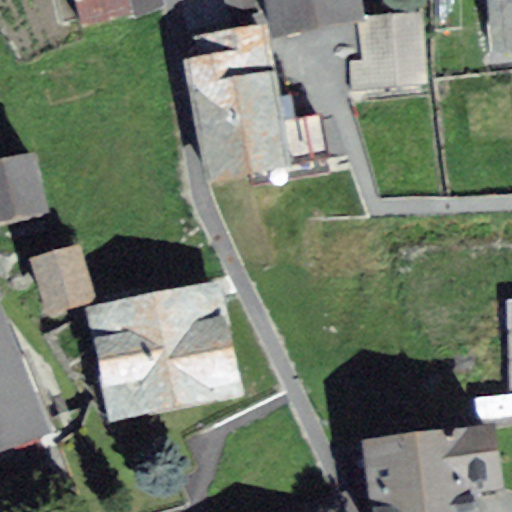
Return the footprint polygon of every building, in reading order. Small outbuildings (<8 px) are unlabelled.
[(79,0),(86,25),(135,12),(131,0),(79,0)] [(379,0),(283,0),(292,50),(386,35),(379,0)] [(282,38),(197,51),(219,192),(304,179),(282,38)] [(50,167),(0,177),(0,234),(61,222),(50,167)] [(93,257),(43,269),(56,322),(105,310),(93,257)] [(231,292),(98,317),(119,430),(252,405),(231,292)] [(12,323),(0,327),(0,465),(56,445),(12,323)] [(498,511),(492,447),(380,459),(385,511),(498,511)]
